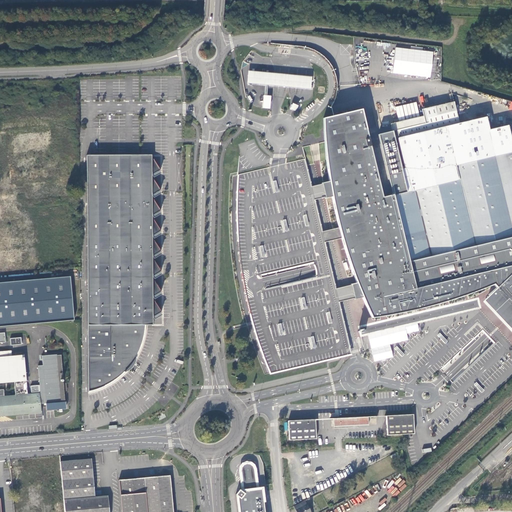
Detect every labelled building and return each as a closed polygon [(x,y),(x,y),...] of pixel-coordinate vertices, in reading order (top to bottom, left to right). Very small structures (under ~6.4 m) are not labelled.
[(262,73),(248,72),(247,84),(261,86),(283,88),(292,89),(313,91),(314,78),(293,76),(284,75),(262,73)] [(272,96),(264,95),(263,98),(263,105),(262,107),(271,108),(271,105),(271,99),(272,96)] [(459,124),(454,102),(444,104),(435,107),(425,109),(421,110),(423,117),(390,125),(366,130),(363,119),(361,110),(339,115),(334,117),(323,119),(324,129),(324,138),(325,149),(319,152),(323,184),(322,184),(323,192),(325,199),(326,199),(333,230),(339,229),(340,233),(341,236),(342,239),(342,241),(343,242),(343,243),(344,245),(345,250),(348,260),(343,262),(348,278),(354,277),(355,280),(357,284),(351,285),(353,292),(353,294),(354,299),(362,297),(363,299),(364,302),(366,305),(370,314),(372,319),(373,321),(381,320),(381,318),(384,317),(387,316),(388,320),(424,311),(423,309),(426,308),(446,302),(447,302),(464,296),(466,295),(467,295),(474,293),(478,291),(489,287),(494,285),(495,286),(496,287),(497,288),(489,295),(482,302),(502,324),(511,334),(511,138),(508,126),(489,130),(486,117),(459,124)] [(291,111),(295,113),(298,107),(293,105),(292,104),(290,110),(291,111)] [(31,155),(54,154),(52,128),(8,131),(11,181),(33,180),(31,155)] [(151,155),(87,156),(88,392),(97,389),(103,387),(108,384),(112,382),(116,379),(120,376),(125,371),(131,364),(134,360),(136,356),(141,347),(142,342),(144,337),(145,330),(145,325),(152,325),(152,317),(157,314),(161,312),(152,297),(161,292),(152,277),(156,274),(161,271),(152,256),(156,254),(161,251),(152,236),(156,233),(161,231),(152,216),(156,213),(160,211),(152,196),(160,190),(151,175),(156,173),(160,170),(151,155)] [(333,230),(323,232),(316,202),(325,199),(323,192),(322,184),(312,186),(307,166),(305,160),(300,161),(269,168),(237,176),(237,183),(236,216),(237,235),(239,256),(242,277),(244,290),(250,316),(254,330),(261,352),(271,376),(347,357),(353,356),(340,303),(354,299),(353,294),(353,292),(351,285),(336,288),(326,243),(342,239),(341,236),(340,233),(339,229),(333,230)] [(0,249),(19,249),(18,216),(0,217),(0,249)] [(0,327),(73,321),(69,277),(0,283),(0,327)] [(480,309),(479,304),(358,333),(360,338),(477,309),(479,309),(480,309)] [(0,416),(41,413),(41,405),(62,403),(58,353),(42,355),(43,365),(39,366),(42,402),(40,402),(40,393),(28,394),(24,355),(12,356),(0,356),(0,383),(15,382),(15,395),(4,396),(4,390),(0,390),(0,416)] [(413,415),(387,416),(388,436),(405,435),(414,434),(413,417),(413,415)] [(331,420),(334,420),(335,423),(335,428),(369,426),(369,418),(371,418),(378,417),(331,419),(331,420)] [(316,421),(317,421),(317,420),(289,422),(290,441),(317,440),(316,421)] [(404,455),(403,450),(390,457),(392,461),(404,455)] [(511,461),(508,458),(501,464),(504,467),(511,461)] [(91,459),(60,462),(64,511),(108,511),(107,496),(95,497),(91,459)] [(239,483),(240,490),(257,488),(257,481),(255,471),(255,468),(253,463),(252,462),(250,460),(247,460),(245,460),(243,461),(241,462),(239,464),(238,465),(238,466),(238,470),(238,475),(239,483)] [(511,468),(499,480),(504,484),(511,476),(511,468)] [(172,511),(170,475),(118,480),(121,511),(172,511)] [(234,494),(236,495),(238,511),(263,511),(261,488),(257,488),(240,490),(238,489),(234,494)] [(350,507),(356,504),(354,501),(352,497),(337,504),(342,511),(350,507)] [(294,506),(297,511),(310,511),(304,500),(294,506)]
